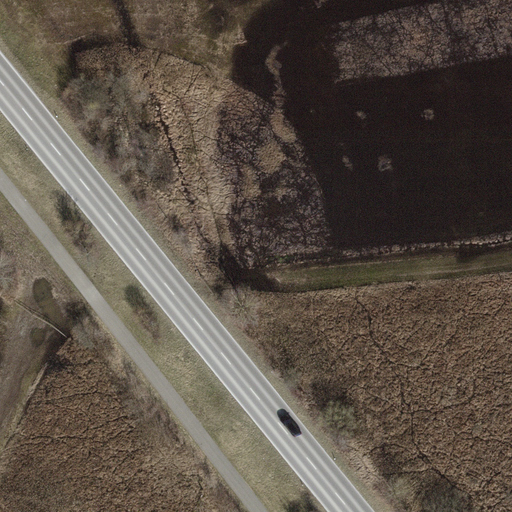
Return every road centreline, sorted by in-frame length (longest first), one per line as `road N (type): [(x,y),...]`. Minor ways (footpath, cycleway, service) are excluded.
road 1 (secondary): [(0,79),(351,511)]
road 2 (track): [(245,280),(511,255)]
road 3 (track): [(0,401),(28,309),(73,270)]
